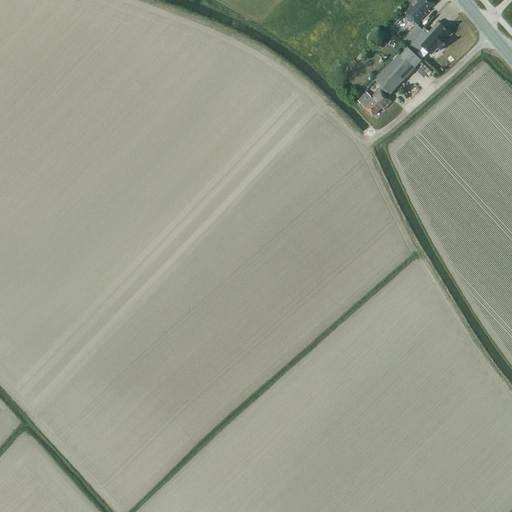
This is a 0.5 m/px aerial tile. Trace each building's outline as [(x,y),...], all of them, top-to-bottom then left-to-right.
[(420,0),(418,2),(416,0),(415,0),(411,5),(412,5),(405,13),(416,24),(426,14),(425,13),(434,4),(429,0),(420,0)] [(440,50),(449,40),(447,38),(451,34),(439,22),(427,35),(421,31),(417,35),(407,46),(416,54),(423,47),(431,54),(437,47),(440,50)] [(417,35),(411,30),(401,41),(407,46),(417,35)] [(369,52),(375,47),(370,42),(364,47),(369,52)] [(379,90),(371,97),(366,92),(361,98),(358,101),(360,104),(361,104),(373,116),(381,108),(384,110),(391,102),(385,95),(388,92),(391,94),(422,61),(407,46),(375,80),(381,85),(378,89),(379,90)]
